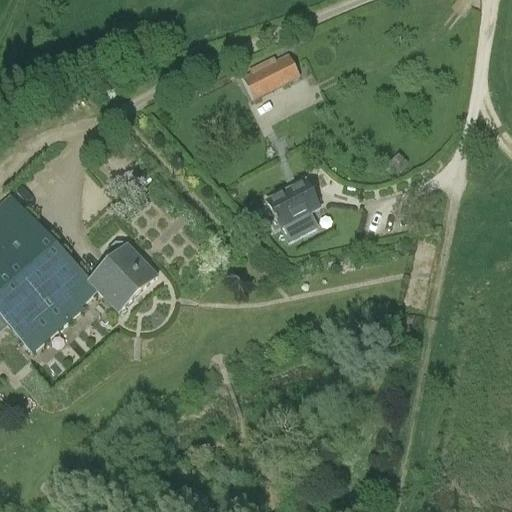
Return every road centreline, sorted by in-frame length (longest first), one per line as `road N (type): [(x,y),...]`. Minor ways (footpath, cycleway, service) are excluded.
road 1 (unknown): [(340,0),(201,59),(63,134)]
road 2 (track): [(463,183),(498,0)]
